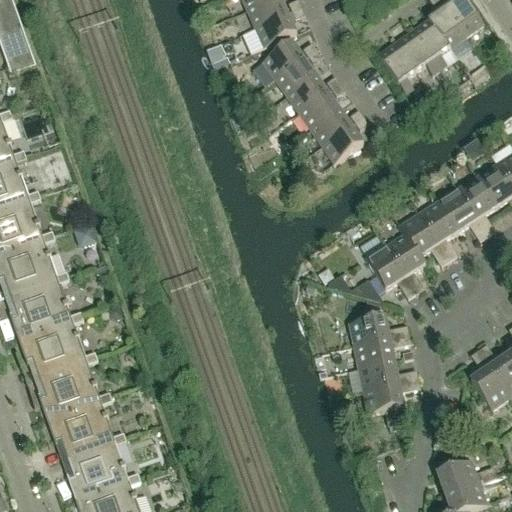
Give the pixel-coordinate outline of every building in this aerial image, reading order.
[(36,70),(11,0),(0,0),(0,48),(8,70),(7,70),(10,79),(36,70)] [(279,0),(278,0),(239,0),(246,15),(279,0)] [(287,19),(279,0),(246,15),(255,33),(287,19)] [(435,14),(442,9),(436,0),(435,0),(429,5),(435,14)] [(446,0),(436,0),(442,9),(450,4),(446,0)] [(483,29),(463,0),(445,13),(466,42),(483,29)] [(288,9),(291,17),(302,12),(298,4),(288,9)] [(305,20),(302,12),(291,17),(295,25),(305,20)] [(466,42),(445,13),(429,25),(449,53),(466,42)] [(296,38),(287,19),(255,33),(264,53),(265,52),(276,47),(296,38)] [(449,53),(429,25),(412,36),(439,75),(446,70),(439,60),(449,53)] [(439,75),(412,36),(395,48),(415,77),(425,70),(432,80),(439,75)] [(275,85),(304,64),(291,47),(280,55),(270,62),(263,67),(275,85)] [(276,47),(265,52),(270,62),(280,55),(276,47)] [(303,55),(308,62),(317,55),(312,48),(303,55)] [(415,77),(395,48),(378,60),(398,89),(399,89),(406,99),(413,94),(406,84),(415,77)] [(221,49),(206,55),(211,68),(227,62),(221,49)] [(322,62),(317,55),(308,62),(313,69),(322,62)] [(250,77),(241,63),(223,75),(232,89),(239,84),(250,77)] [(287,101),(315,81),(304,64),(275,85),(287,101)] [(298,118),(327,98),(315,81),(287,101),(298,118)] [(326,88),(331,95),(340,89),(335,82),(326,88)] [(345,96),(340,89),(331,95),(336,102),(345,96)] [(310,135),(339,114),(327,98),(298,118),(310,135)] [(322,151),(351,131),(339,114),(310,135),(322,151)] [(0,118),(0,122),(1,123),(2,127),(12,123),(9,115),(0,118)] [(350,121),(354,128),(364,122),(359,115),(350,121)] [(13,159),(2,127),(1,123),(0,122),(0,168),(15,163),(16,167),(26,164),(24,155),(13,159)] [(369,129),(364,122),(354,128),(359,135),(369,129)] [(334,169),(363,149),(351,131),(322,151),(334,169)] [(511,159),(496,169),(511,194),(511,159)] [(28,199),(16,167),(15,163),(0,168),(0,213),(29,203),(30,208),(41,204),(38,196),(28,199)] [(511,194),(496,169),(476,182),(496,213),(507,205),(511,212),(511,194)] [(496,213),(476,182),(457,194),(487,242),(495,237),(485,220),(496,213)] [(487,242),(457,194),(438,207),(457,237),(469,230),(480,247),(487,242)] [(42,240),(30,208),(29,203),(0,213),(0,259),(43,244),(45,248),(55,244),(52,236),(42,240)] [(457,237),(438,207),(419,219),(449,266),(457,261),(446,245),(457,237)] [(449,266),(419,219),(398,232),(404,240),(404,239),(419,262),(420,261),(430,255),(441,271),(449,266)] [(89,229),(74,235),(79,248),(83,251),(96,246),(89,229)] [(404,239),(404,240),(385,252),(416,299),(424,294),(413,277),(425,269),(420,261),(419,262),(404,239)] [(56,280),(45,248),(43,244),(0,259),(0,282),(4,281),(11,301),(58,284),(59,288),(69,285),(66,276),(56,280)] [(416,299),(385,252),(365,264),(385,295),(397,287),(408,304),(416,299)] [(104,269),(95,273),(96,278),(104,281),(108,280),(104,269)] [(70,320),(59,288),(58,284),(11,301),(17,320),(12,322),(11,318),(10,319),(18,343),(72,325),(73,329),(83,325),(81,317),(70,320)] [(384,308),(368,284),(347,297),(384,308)] [(366,306),(363,315),(377,318),(379,309),(366,306)] [(387,335),(384,321),(349,328),(354,352),(409,340),(407,331),(387,335)] [(85,361),(73,329),(72,325),(18,343),(27,368),(28,368),(27,364),(32,362),(39,381),(86,365),(87,369),(98,365),(95,357),(85,361)] [(394,367),(391,353),(411,349),(409,340),(354,352),(358,374),(394,367)] [(511,400),(511,363),(509,359),(498,366),(486,350),(478,355),(510,402),(511,400)] [(510,402),(478,355),(471,361),(482,377),(470,385),(491,415),(510,402)] [(99,401),(87,369),(86,365),(39,381),(46,401),(41,403),(39,399),(38,399),(47,424),(100,405),(102,409),(112,406),(109,397),(99,401)] [(397,380),(394,367),(358,374),(363,396),(418,385),(416,376),(397,380)] [(403,412),(400,398),(420,394),(418,385),(363,396),(368,420),(403,412)] [(113,441),(102,409),(100,405),(47,424),(56,449),(57,448),(56,444),(61,443),(68,462),(115,446),(116,450),(126,446),(123,438),(113,441)] [(127,482),(116,450),(115,446),(68,462),(74,482),(69,484),(68,480),(67,480),(75,505),(129,486),(130,490),(141,486),(138,478),(127,482)] [(496,481),(492,472),(475,479),(471,465),(436,477),(444,500),(496,481)] [(480,511),(487,510),(482,496),(499,490),(496,481),(444,500),(448,511),(480,511)] [(138,511),(130,490),(129,486),(75,505),(77,511),(138,511)]
